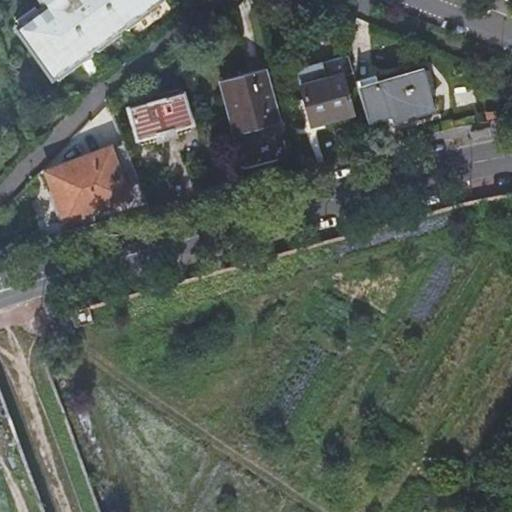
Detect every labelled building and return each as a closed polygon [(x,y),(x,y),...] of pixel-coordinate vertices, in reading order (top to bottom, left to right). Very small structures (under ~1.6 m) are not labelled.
[(36,0),(42,7),(35,13),(16,28),(12,31),(49,79),(52,77),(85,52),(90,48),(114,30),(119,26),(143,8),(153,0),(36,0)] [(16,28),(35,13),(31,7),(11,22),(16,28)] [(148,14),(143,8),(119,26),(124,33),(148,14)] [(119,36),(114,30),(90,48),(94,55),(119,36)] [(90,58),(85,52),(52,77),(56,83),(90,58)] [(261,70),(217,82),(231,137),(275,125),(261,70)] [(372,78),(355,82),(365,122),(387,116),(390,126),(433,113),(423,73),(374,85),(372,78)] [(337,75),(296,85),(307,124),(348,114),(337,75)] [(188,120),(132,136),(141,166),(157,162),(159,169),(181,163),(179,156),(196,151),(188,120)] [(62,221),(140,193),(121,144),(49,170),(47,176),(62,221)] [(93,326),(88,310),(70,315),(74,331),(93,326)]
